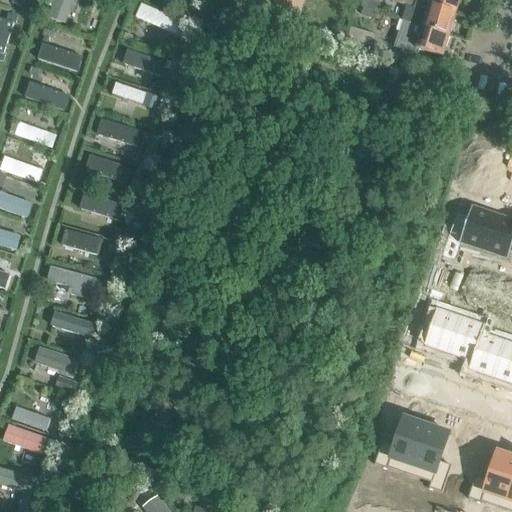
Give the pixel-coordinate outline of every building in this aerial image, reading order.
[(274,0),(269,16),(295,25),(303,0),(274,0)] [(361,0),(359,7),(372,11),(375,0),(361,0)] [(451,34),(458,13),(430,4),(415,0),(393,0),(392,3),(405,7),(401,20),(404,20),(451,34)] [(415,0),(430,4),(458,13),(461,0),(415,0)] [(0,62),(2,63),(4,58),(3,57),(14,24),(15,24),(17,18),(8,15),(6,22),(0,20),(0,62)] [(451,34),(404,20),(401,32),(399,32),(394,47),(403,50),(402,52),(414,56),(415,53),(418,54),(419,50),(444,57),(451,34)] [(351,29),(348,40),(371,47),(374,36),(351,29)] [(83,53),(42,39),(37,54),(78,68),(83,53)] [(69,96),(27,82),(22,97),(63,111),(69,96)] [(97,115),(92,130),(134,145),(139,130),(97,115)] [(134,171),(93,157),(87,172),(129,186),(134,171)] [(0,208),(26,218),(32,203),(0,191),(0,208)] [(80,192),(75,207),(117,221),(122,206),(80,192)] [(460,243),(458,248),(482,256),(496,216),(472,208),(469,217),(466,226),(463,234),(463,235),(460,243)] [(458,214),(455,222),(466,226),(469,217),(458,214)] [(511,221),(496,216),(482,256),(506,265),(509,257),(508,257),(511,245),(511,221)] [(455,222),(452,231),(463,235),(463,234),(466,226),(455,222)] [(54,244),(96,259),(101,244),(60,229),(54,244)] [(0,231),(0,248),(14,253),(19,238),(0,231)] [(452,231),(449,240),(460,243),(463,235),(452,231)] [(449,240),(446,248),(457,252),(458,248),(460,243),(449,240)] [(446,248),(443,257),(454,261),(457,252),(446,248)] [(443,257),(440,265),(451,269),(454,261),(443,257)] [(89,296),(95,281),(53,267),(48,282),(89,296)] [(435,282),(432,291),(443,295),(446,286),(435,282)] [(432,291),(429,300),(440,303),(443,295),(432,291)] [(429,300),(426,308),(437,312),(439,307),(440,303),(429,300)] [(428,338),(425,347),(449,355),(462,315),(439,307),(437,312),(434,321),(431,329),(428,338)] [(426,308),(423,317),(434,321),(437,312),(426,308)] [(462,315),(449,355),(471,363),(472,363),(483,331),(484,331),(487,323),(462,315)] [(423,317),(420,325),(431,329),(434,321),(423,317)] [(420,325),(417,334),(428,338),(431,329),(420,325)] [(471,363),(468,371),(493,379),(506,339),(484,331),(483,331),(472,363),(471,363)] [(511,340),(506,339),(493,379),(511,385),(511,340)] [(382,443),(374,466),(387,470),(391,460),(412,467),(426,427),(403,419),(394,447),(382,443)] [(426,427),(412,467),(434,475),(430,485),(443,489),(451,467),(439,463),(449,434),(426,427)] [(475,477),(467,500),(481,504),(484,494),(506,501),(511,482),(511,457),(497,452),(487,481),(475,477)] [(28,482),(0,471),(0,488),(23,497),(28,482)]
